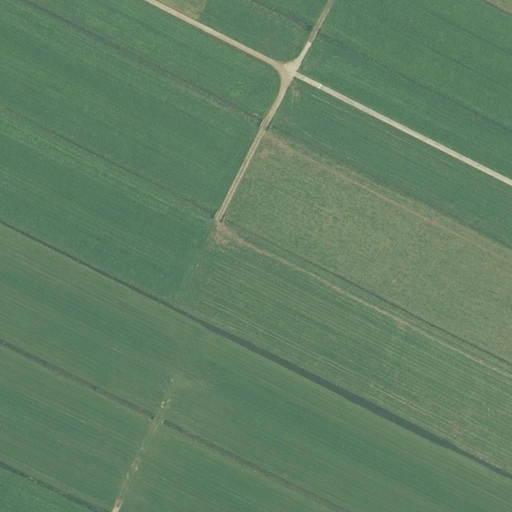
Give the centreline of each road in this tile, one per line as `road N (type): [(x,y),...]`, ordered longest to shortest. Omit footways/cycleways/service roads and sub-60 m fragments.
road 1 (track): [(511,181),(155,0)]
road 2 (track): [(332,0),(213,225)]
